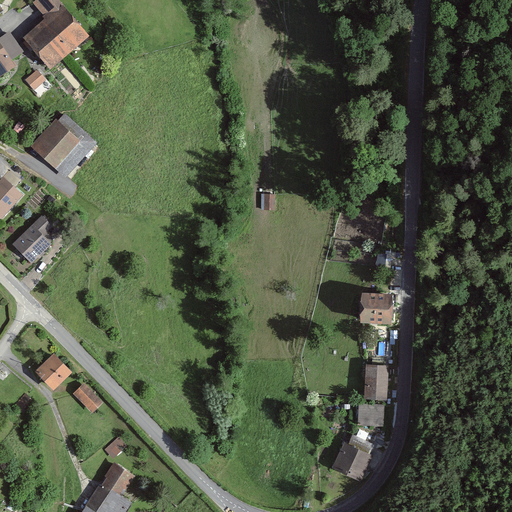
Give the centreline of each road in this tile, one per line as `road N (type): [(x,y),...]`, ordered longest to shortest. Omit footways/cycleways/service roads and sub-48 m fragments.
road 1 (tertiary): [(337,511),(377,480),(403,414),(423,0)]
road 2 (tertiary): [(31,305),(213,490)]
